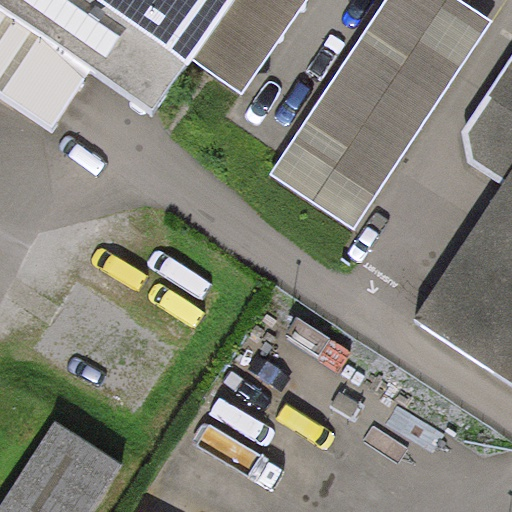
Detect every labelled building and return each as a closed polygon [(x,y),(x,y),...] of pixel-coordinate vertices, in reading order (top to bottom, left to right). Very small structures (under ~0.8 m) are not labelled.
[(312,0),(0,0),(0,15),(151,118),(188,65),(242,102),(312,0)] [(493,21),(460,0),(383,0),(272,176),(360,231),(493,21)] [(511,389),(511,67),(468,135),(475,172),(502,190),(414,326),(511,389)] [(40,357),(151,407),(185,332),(74,282),(40,357)] [(51,428),(13,511),(103,511),(126,462),(51,428)]
